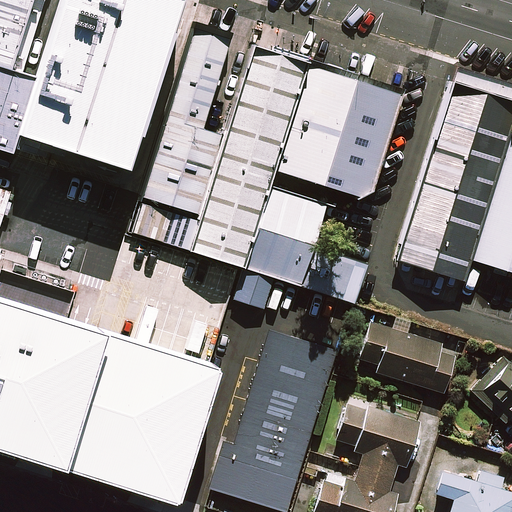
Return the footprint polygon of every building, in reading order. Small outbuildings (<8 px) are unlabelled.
[(31,0),(0,0),(0,67),(9,70),(31,0)] [(31,0),(9,70),(21,73),(44,0),(31,0)] [(179,0),(178,0),(59,0),(35,78),(16,137),(125,172),(179,0)] [(192,23),(164,120),(201,130),(230,35),(192,23)] [(197,215),(187,251),(241,269),(267,185),(272,171),(307,58),(271,46),(269,52),(250,47),(222,136),(197,215)] [(307,61),(307,58),(272,171),(357,198),(369,192),(397,89),(307,61)] [(9,70),(0,67),(0,151),(10,155),(16,137),(35,78),(21,73),(9,70)] [(511,124),(511,104),(451,85),(393,261),(460,282),(468,259),(511,124)] [(201,130),(164,120),(140,198),(197,215),(222,136),(201,130)] [(511,124),(468,259),(511,272),(511,124)] [(267,185),(241,269),(353,305),(365,266),(337,257),(339,251),(311,243),(322,203),(267,185)] [(0,225),(9,193),(0,190),(0,225)] [(169,212),(138,203),(128,233),(160,242),(169,212)] [(238,271),(208,261),(199,290),(230,299),(238,271)] [(0,440),(51,457),(94,319),(67,310),(0,288),(0,440)] [(452,340),(363,312),(349,356),(438,385),(452,340)] [(94,319),(51,457),(167,493),(211,355),(94,319)] [(330,347),(262,325),(211,481),(279,503),(330,347)] [(511,356),(503,347),(479,371),(511,405),(511,356)] [(385,511),(419,411),(341,386),(328,426),(357,435),(345,472),(316,462),(303,502),(334,511),(385,511)] [(503,511),(511,486),(511,482),(438,459),(429,486),(449,492),(443,511),(503,511)]
